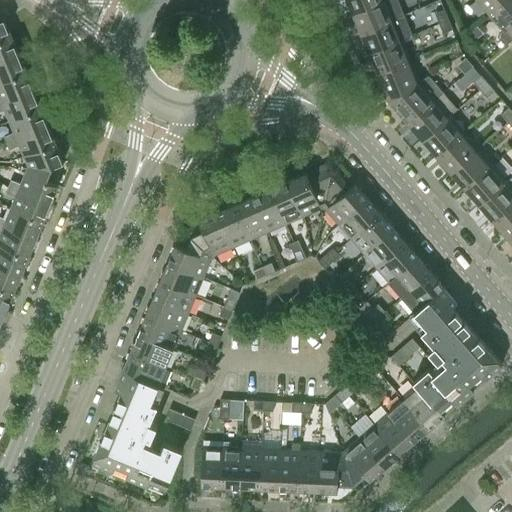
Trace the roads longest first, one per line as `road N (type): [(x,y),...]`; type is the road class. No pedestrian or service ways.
road 1 (residential): [(34,511),(163,215),(151,188),(132,179)]
road 2 (tertiary): [(0,504),(132,179)]
road 3 (tertiary): [(511,317),(326,112)]
road 4 (residential): [(132,179),(106,176),(85,189),(18,350)]
